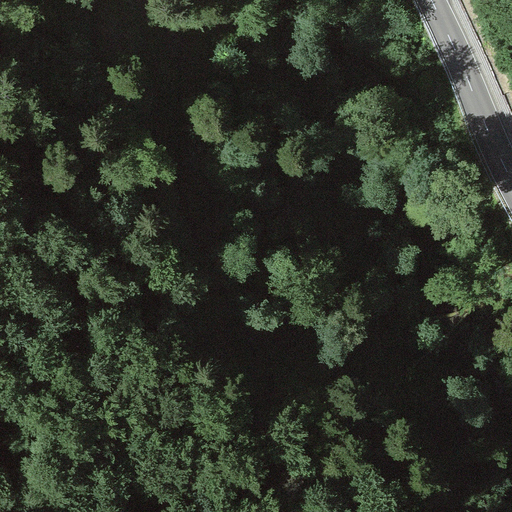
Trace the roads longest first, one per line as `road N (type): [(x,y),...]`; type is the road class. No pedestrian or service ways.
road 1 (track): [(120,0),(197,224),(285,406),(349,511)]
road 2 (tertiary): [(511,166),(441,0)]
